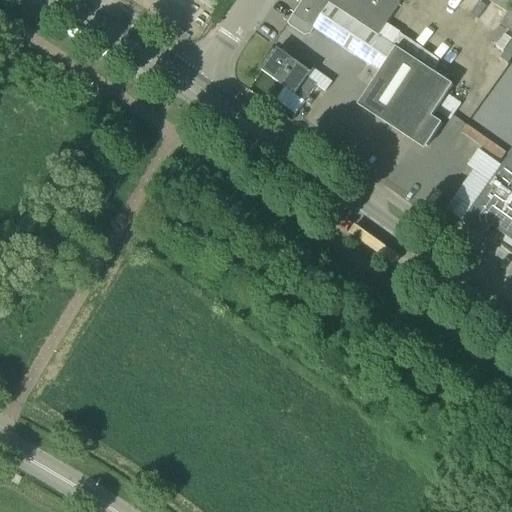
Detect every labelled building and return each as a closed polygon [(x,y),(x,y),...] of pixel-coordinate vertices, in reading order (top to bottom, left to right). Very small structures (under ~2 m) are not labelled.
[(455,89),(378,36),(324,0),(302,0),(286,24),(306,37),(312,28),(382,75),(361,106),(417,144),(455,89)] [(324,0),(378,36),(402,0),(324,0)] [(511,0),(483,0),(504,14),(511,1),(511,0)] [(511,8),(499,27),(511,36),(511,8)] [(439,61),(400,35),(395,43),(433,70),(439,61)] [(311,74),(277,50),(261,73),(310,106),(313,102),(307,98),(316,85),(326,92),(333,82),(314,70),(311,74)] [(462,134),(504,164),(510,156),(468,126),(462,134)] [(511,152),(510,156),(504,164),(490,183),(462,223),(478,234),(481,235),(485,234),(486,233),(487,232),(491,227),(511,241),(511,152)]
